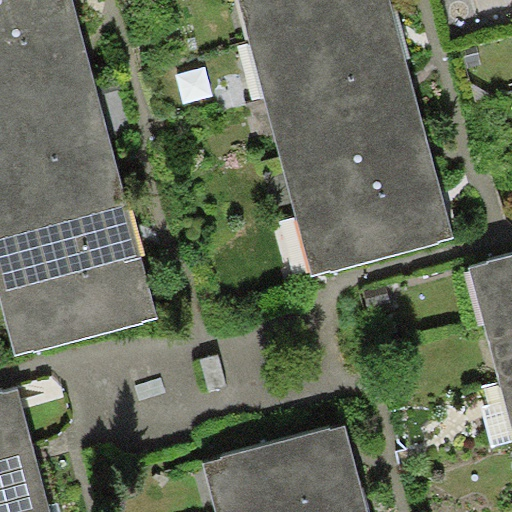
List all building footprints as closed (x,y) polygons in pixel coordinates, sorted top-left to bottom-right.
[(0,0),(0,44),(78,24),(71,0),(0,0)] [(239,0),(249,38),(389,1),(388,0),(239,0)] [(249,38),(264,98),(405,59),(389,1),(249,38)] [(0,44),(0,102),(93,78),(78,24),(0,44)] [(264,98),(280,153),(420,116),(405,59),(264,98)] [(0,102),(0,168),(109,140),(93,78),(0,102)] [(280,153),(296,215),(437,178),(420,116),(280,153)] [(0,168),(0,232),(125,200),(109,140),(0,168)] [(437,178),(296,215),(312,277),(453,240),(437,178)] [(0,232),(0,296),(141,259),(125,200),(0,232)] [(511,257),(470,268),(484,321),(511,313),(511,257)] [(141,259),(0,296),(0,300),(15,357),(157,319),(141,259)] [(511,313),(484,321),(499,378),(511,374),(511,313)] [(511,374),(499,378),(511,427),(511,374)] [(0,394),(0,455),(33,447),(18,389),(0,394)] [(346,426),(205,464),(217,511),(240,511),(361,482),(346,426)] [(0,455),(0,511),(12,511),(49,503),(33,447),(0,455)] [(240,511),(369,511),(361,482),(240,511)] [(12,511),(51,511),(49,503),(12,511)]
